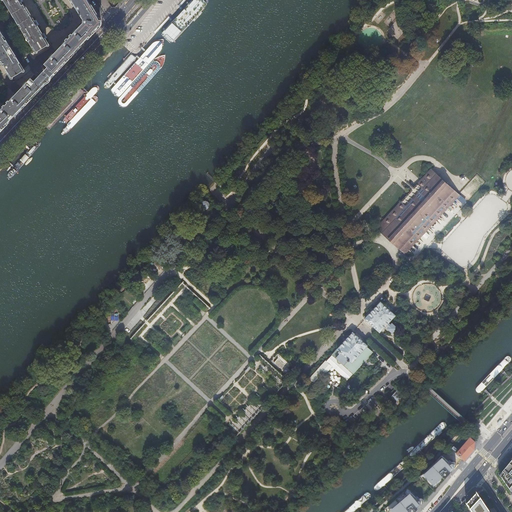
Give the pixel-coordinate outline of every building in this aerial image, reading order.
[(4,0),(12,13),(21,8),(22,6),(20,3),(22,1),(21,0),(72,0),(75,5),(73,6),(76,11),(78,10),(83,18),(82,18),(81,23),(83,23),(82,24),(76,30),(75,29),(71,32),(73,34),(66,41),(64,40),(61,44),(62,45),(53,54),(52,53),(48,57),(49,59),(46,63),(45,62),(41,66),(45,70),(49,74),(51,75),(71,54),(99,25),(100,21),(87,0),(4,0)] [(30,0),(44,23),(45,24),(47,26),(49,28),(51,29),(53,29),(55,30),(58,29),(61,29),(63,27),(64,26),(66,24),(67,23),(68,20),(69,18),(69,16),(68,14),(67,11),(60,0),(30,0)] [(173,22),(161,35),(162,36),(169,43),(171,44),(171,43),(172,43),(207,5),(208,3),(209,1),(208,0),(192,0),(183,10),(173,22)] [(38,49),(45,44),(46,42),(44,39),(47,38),(44,33),(41,35),(37,27),(39,25),(36,20),(34,22),(31,18),(29,18),(21,23),(21,24),(35,49),(38,49)] [(0,56),(5,65),(3,66),(6,71),(8,70),(11,75),(13,75),(21,71),(21,69),(2,36),(0,35),(0,56)] [(48,40),(45,44),(38,49),(33,52),(35,56),(48,48),(51,46),(48,40)] [(0,129),(43,84),(37,77),(34,74),(29,79),(30,79),(28,82),(24,86),(15,95),(11,99),(4,106),(0,111),(0,110),(0,129)] [(63,96),(65,98),(68,101),(70,99),(75,94),(69,89),(63,96)] [(68,101),(65,98),(45,119),(52,126),(74,102),(70,99),(68,101)] [(458,193),(432,169),(431,169),(421,180),(418,183),(414,187),(410,192),(408,194),(380,225),(377,228),(378,229),(405,253),(456,198),(459,194),(458,193)] [(209,203),(206,200),(203,201),(201,204),(201,207),(204,209),(207,209),(209,206),(209,203)] [(396,315),(381,301),(369,314),(365,318),(380,332),(396,315)] [(387,328),(393,334),(398,328),(392,322),(391,324),(389,322),(387,325),(388,327),(387,328)] [(367,347),(368,346),(353,332),(338,349),(352,362),(367,347)] [(344,366),(353,374),(360,367),(364,363),(373,353),(367,347),(352,362),(338,349),(332,355),(338,360),(344,366)] [(338,360),(332,355),(327,361),(309,379),(314,384),(325,373),(332,366),(347,380),(353,374),(344,366),(338,360)] [(507,357),(506,357),(475,389),(475,391),(476,393),(477,394),(478,394),(480,393),(510,361),(511,360),(510,358),(508,357),(507,357)] [(293,373),(288,367),(284,371),(290,377),(293,373)] [(402,396),(397,391),(392,397),(397,401),(402,396)] [(410,454),(410,455),(412,458),(414,458),(415,457),(445,428),(446,426),(446,425),(446,424),(445,423),(444,422),(442,422),(441,423),(411,452),(410,454)] [(460,456),(464,460),(474,449),(475,441),(469,435),(467,437),(462,433),(452,444),(459,450),(456,452),(460,456)] [(441,456),(435,463),(421,476),(434,490),(435,490),(444,479),(434,488),(424,476),(436,464),(442,457),(441,456)] [(441,456),(442,457),(436,464),(424,476),(434,488),(444,479),(455,467),(456,466),(456,465),(456,464),(456,463),(455,463),(455,462),(454,462),(453,462),(452,462),(451,462),(451,463),(448,461),(444,458),(442,456),(441,456)] [(511,461),(503,473),(506,475),(502,478),(511,492),(511,461)] [(375,491),(376,491),(379,490),(381,488),(384,486),(405,467),(406,465),(406,464),(406,463),(405,462),(403,463),(401,463),(399,464),(380,482),(375,486),(374,488),(374,489),(375,490),(375,491)] [(434,490),(421,476),(405,491),(381,511),(389,511),(388,511),(402,498),(409,492),(410,492),(416,497),(416,496),(419,499),(420,498),(421,498),(422,498),(422,499),(423,499),(423,500),(424,500),(424,501),(424,502),(423,502),(423,503),(428,498),(435,490),(434,490)] [(410,493),(409,492),(402,498),(388,511),(389,511),(391,511),(404,500),(410,493)] [(410,492),(409,492),(410,493),(404,500),(391,511),(414,511),(423,503),(423,502),(424,502),(424,501),(424,500),(423,500),(423,499),(422,499),(422,498),(421,498),(420,498),(419,499),(418,499),(418,500),(416,497),(410,492)] [(354,511),(370,498),(371,497),(371,496),(369,494),(368,493),(367,493),(364,495),(344,511),(354,511)] [(490,511),(478,494),(467,505),(471,511),(490,511)]
